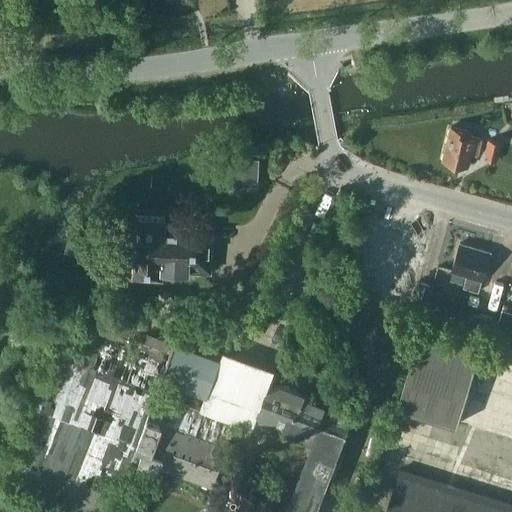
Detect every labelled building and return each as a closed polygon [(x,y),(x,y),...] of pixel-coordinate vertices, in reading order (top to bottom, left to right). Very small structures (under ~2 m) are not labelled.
[(73,0),(70,9),(79,13),(84,0),(73,0)] [(471,153),(478,155),(482,137),(469,134),(470,130),(452,126),(443,161),(467,166),(471,153)] [(502,142),(488,139),(484,158),(498,161),(502,142)] [(245,158),(230,157),(229,186),(243,187),(245,158)] [(136,234),(126,233),(123,236),(123,250),(125,254),(135,254),(134,274),(162,276),(163,269),(211,271),(213,227),(165,225),(165,217),(137,216),(136,234)] [(377,219),(367,253),(379,257),(374,276),(385,280),(400,229),(395,228),(396,224),(377,219)] [(346,227),(330,223),(318,265),(334,269),(346,227)] [(400,229),(385,280),(397,283),(402,264),(415,267),(425,233),(406,227),(405,230),(400,229)] [(463,287),(479,292),(490,252),(460,243),(452,271),(467,275),(463,287)] [(433,287),(417,281),(408,309),(425,314),(433,287)] [(393,285),(388,300),(406,306),(411,291),(393,285)] [(498,322),(476,316),(472,328),(494,334),(498,322)] [(456,425),(481,346),(481,345),(479,345),(423,328),(421,327),(398,405),(456,423),(455,425),(456,425)] [(125,369),(124,368),(114,406),(138,413),(141,402),(148,404),(166,335),(151,331),(148,339),(134,335),(125,369)] [(212,404),(316,438),(291,511),(321,511),(357,407),(276,380),(282,364),(228,347),(226,354),(179,338),(167,375),(217,392),(212,404)] [(127,440),(125,418),(105,409),(104,399),(111,399),(117,386),(115,371),(108,367),(107,356),(96,379),(67,382),(52,415),(50,415),(39,410),(43,442),(36,457),(52,465),(53,464),(78,476),(70,493),(71,503),(85,509),(120,506),(118,490),(99,481),(117,441),(127,440)] [(161,393),(142,442),(150,445),(145,456),(209,480),(224,439),(164,417),(171,397),(161,393)] [(511,511),(511,504),(400,470),(386,511),(378,511),(361,507),(359,511),(511,511)]
